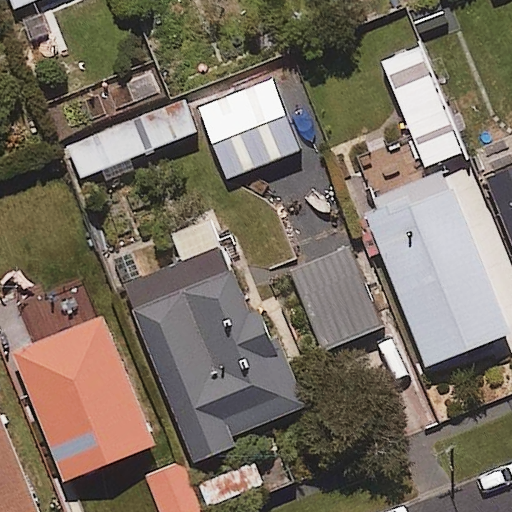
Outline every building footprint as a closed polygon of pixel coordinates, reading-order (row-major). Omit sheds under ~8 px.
[(14,0),(18,10),(42,0),(14,0)] [(470,152),(426,46),(385,63),(430,169),(470,152)] [(305,151),(278,82),(205,110),(232,180),(305,151)] [(193,137),(183,112),(74,154),(84,180),(193,137)] [(511,171),(491,180),(511,231),(511,171)] [(511,338),(511,322),(454,173),(368,206),(432,370),(511,338)] [(253,309),(217,219),(174,236),(186,266),(129,289),(195,454),(310,409),(267,303),(253,309)] [(387,329),(354,249),(299,272),(332,351),(387,329)] [(163,447),(109,318),(17,356),(70,486),(163,447)] [(0,511),(45,511),(0,400),(0,511)] [(204,511),(185,463),(147,477),(160,511),(204,511)] [(267,486),(258,463),(204,485),(213,507),(267,486)]
